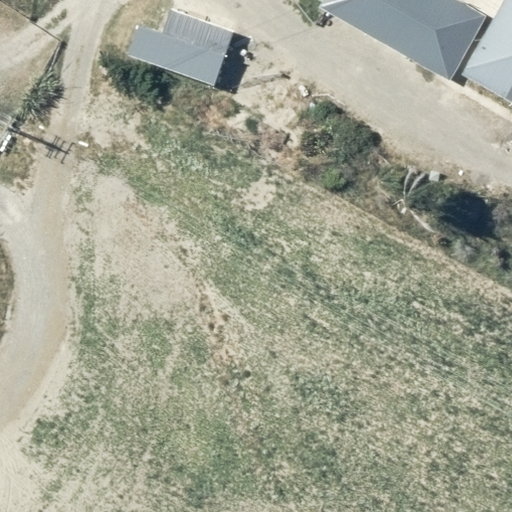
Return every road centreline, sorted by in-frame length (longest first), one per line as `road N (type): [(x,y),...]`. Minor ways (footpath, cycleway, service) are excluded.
road 1 (unknown): [(511,154),(230,0)]
road 2 (unknown): [(70,0),(45,86),(24,284)]
